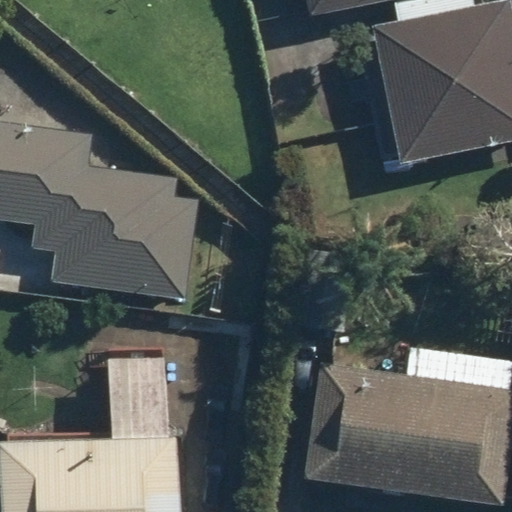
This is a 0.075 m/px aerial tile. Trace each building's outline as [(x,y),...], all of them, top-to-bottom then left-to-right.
[(401,0),(309,0),(313,17),(401,0)] [(511,143),(511,0),(377,29),(406,165),(511,143)] [(202,202),(178,199),(180,180),(91,168),(96,134),(0,122),(0,219),(40,225),(37,249),(61,252),(57,285),(189,301),(202,202)] [(352,333),(358,253),(304,250),(298,331),(352,333)] [(327,367),(312,480),(509,506),(511,481),(511,361),(413,349),(409,377),(327,367)] [(190,511),(188,437),(174,438),(171,359),(111,361),(114,440),(7,443),(9,511),(190,511)]
